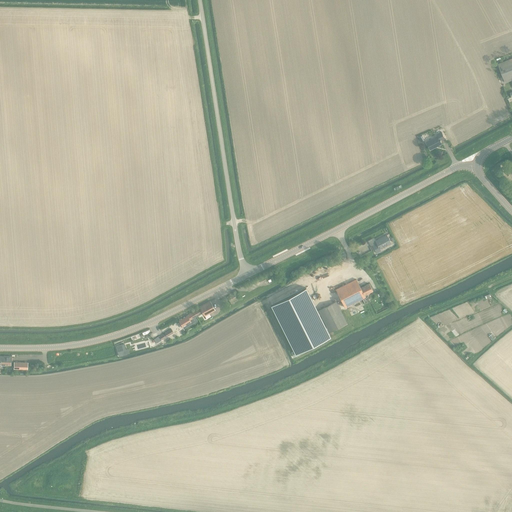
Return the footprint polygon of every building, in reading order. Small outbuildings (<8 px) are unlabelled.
[(511,58),(498,64),(505,83),(511,79),(511,92),(510,93),(511,97),(511,58)] [(441,141),(445,139),(441,132),(437,134),(438,136),(427,142),(431,150),(442,144),(441,141)] [(380,249),(391,243),(387,235),(376,241),(377,244),(373,246),(377,253),(381,251),(380,249)] [(339,288),(336,290),(345,307),(362,299),(365,303),(369,301),(366,294),(373,291),(369,284),(361,288),(356,279),(346,285),(339,288)] [(303,289),(271,306),(297,354),(328,338),(327,334),(330,333),(318,310),(315,312),(303,289)] [(239,300),(238,297),(235,292),(227,297),(231,304),(239,300)] [(200,308),(179,320),(183,327),(184,329),(199,320),(196,316),(203,312),(206,319),(211,316),(209,313),(215,310),(210,301),(200,307),(200,308)] [(330,333),(347,324),(336,301),(318,310),(330,333)] [(124,344),(116,346),(119,356),(127,354),(125,349),(124,344)] [(11,365),(11,357),(0,356),(0,367),(0,368),(0,365),(11,365)]
